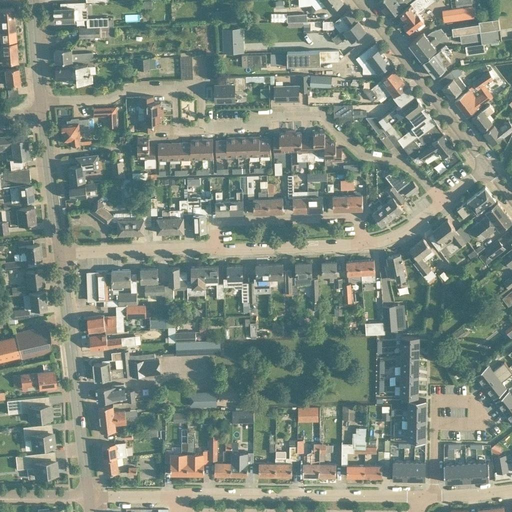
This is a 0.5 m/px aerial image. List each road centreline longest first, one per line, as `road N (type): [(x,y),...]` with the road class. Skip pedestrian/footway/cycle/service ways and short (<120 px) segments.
road 1 (residential): [(442,201),(402,163),(361,154),(319,115),(202,127)]
road 2 (residential): [(176,496),(420,496)]
road 3 (tertiary): [(88,495),(58,253)]
road 4 (tertiary): [(487,167),(358,0)]
road 5 (unclassified): [(215,248),(214,229),(223,221),(351,217),(361,243)]
road 6 (residential): [(58,253),(215,248)]
road 7 (residential): [(215,248),(361,243)]
road 8 (tertiary): [(58,253),(41,112)]
road 9 (residential): [(40,101),(175,89)]
